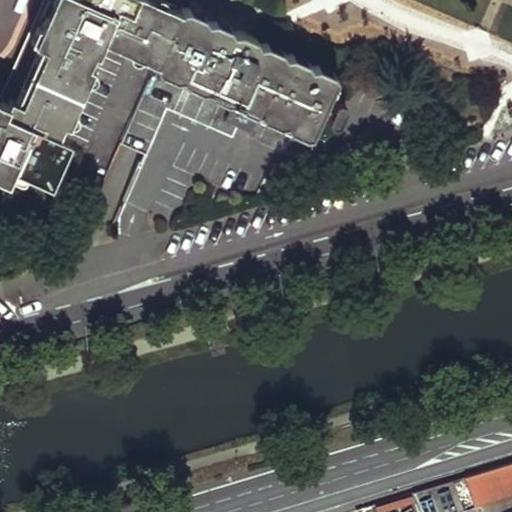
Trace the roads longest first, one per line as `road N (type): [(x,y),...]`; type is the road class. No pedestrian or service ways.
road 1 (residential): [(52,324),(84,293),(142,271),(511,170)]
road 2 (primary): [(52,324),(511,199)]
road 3 (primary): [(511,420),(214,511)]
